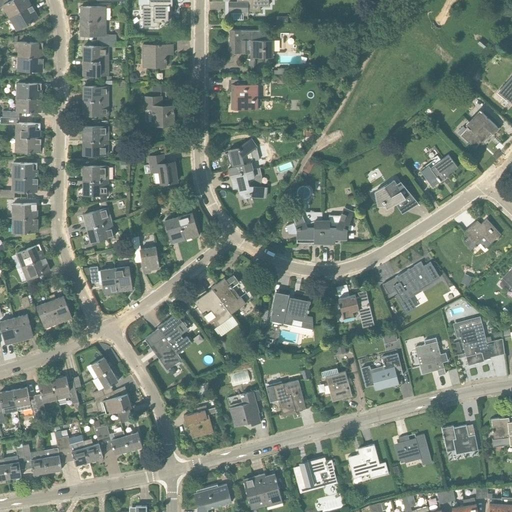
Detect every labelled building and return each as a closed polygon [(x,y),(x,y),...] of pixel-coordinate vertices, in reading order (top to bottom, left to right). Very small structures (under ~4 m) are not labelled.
[(10,18),(31,6),(27,0),(12,0),(3,5),(10,18)] [(143,5),(143,26),(159,26),(159,21),(168,21),(168,5),(172,5),(172,0),(148,0),(149,5),(143,5)] [(237,0),(238,2),(229,2),(229,12),(248,12),(248,11),(260,11),(260,6),(268,7),(268,0),(237,0)] [(30,22),(38,18),(31,6),(10,18),(17,30),(30,23),(30,22)] [(81,7),(81,21),(105,21),(105,6),(81,7)] [(105,35),(105,21),(81,21),(81,35),(105,35)] [(230,54),(250,54),(250,60),(247,59),(247,60),(255,60),(255,58),(264,58),(264,55),(273,55),(273,41),(268,41),(268,31),(230,31),(230,54)] [(19,43),(18,57),(42,57),(43,43),(19,43)] [(173,54),(173,44),(143,45),(143,68),(166,67),(166,55),(173,54)] [(102,46),(83,46),(83,61),(109,61),(109,47),(109,46),(102,46)] [(42,72),(42,57),(18,57),(18,71),(33,72),(33,71),(42,72)] [(83,61),(83,75),(108,75),(109,61),(83,61)] [(128,79),(130,82),(134,83),(137,81),(137,78),(136,74),(133,74),(129,76),(128,79)] [(511,78),(499,93),(511,105),(511,78)] [(41,98),(41,84),(17,83),(17,97),(41,98)] [(257,84),(229,84),(229,92),(231,92),(231,104),(238,104),(238,110),(257,110),(257,84)] [(108,115),(108,101),(109,86),(83,86),(83,115),(108,115)] [(32,112),(40,112),(41,98),(17,97),(17,112),(32,113),(32,112)] [(153,125),(173,125),(173,106),(162,106),(162,98),(145,97),(145,108),(153,108),(153,125)] [(469,142),(474,148),(475,148),(481,142),(483,144),(489,139),(485,135),(489,131),(493,135),(499,129),(481,112),(471,122),(466,118),(455,129),(469,143),(469,142)] [(17,124),(16,137),(40,138),(40,124),(17,123),(17,124)] [(108,126),(83,126),(83,141),(108,141),(108,126)] [(40,138),(16,137),(16,152),(31,152),(39,152),(40,138)] [(252,169),(250,164),(252,162),(252,161),(252,160),(250,151),(255,147),(250,139),(238,148),(229,150),(230,153),(225,154),(228,168),(230,175),(252,169)] [(108,141),(83,141),(83,155),(108,155),(108,141)] [(382,147),(386,153),(390,150),(387,144),(382,147)] [(177,182),(174,162),(164,163),(163,155),(149,157),(150,169),(159,168),(161,184),(177,182)] [(421,171),(432,187),(433,187),(439,182),(441,181),(440,181),(458,168),(448,155),(431,168),(429,166),(421,171)] [(306,166),(311,169),(314,164),(309,161),(306,166)] [(37,178),(37,164),(14,163),(13,177),(37,178)] [(83,166),(83,181),(108,181),(108,166),(83,166)] [(238,186),(239,189),(241,198),(250,196),(250,197),(251,197),(251,196),(265,198),(266,188),(261,187),(253,186),(253,182),(253,177),(252,169),(230,175),(233,187),(238,186)] [(291,176),(286,174),(282,181),(287,184),(291,176)] [(0,197),(14,198),(14,192),(28,193),(28,192),(36,192),(37,178),(13,177),(12,190),(0,189),(0,197)] [(384,205),(387,210),(405,199),(404,197),(409,194),(413,198),(397,178),(375,192),(378,206),(384,205)] [(83,181),(83,195),(108,194),(108,181),(83,181)] [(13,218),(37,218),(36,204),(12,204),(13,218)] [(321,243),(321,221),(313,221),(305,224),(304,221),(309,219),(305,207),(301,208),(302,211),(291,214),(293,223),(286,226),(286,227),(287,227),(289,234),(297,234),(297,243),(321,243)] [(107,208),(84,215),(87,228),(111,222),(107,208)] [(329,239),(337,239),(346,239),(346,229),(351,215),(342,212),(340,216),(328,216),(328,221),(321,221),(321,243),(329,243),(329,239)] [(199,236),(192,213),(178,217),(185,240),(199,236)] [(185,240),(178,217),(165,221),(171,244),(185,240)] [(33,232),(37,232),(37,218),(13,218),(13,233),(22,233),(22,240),(29,240),(29,237),(33,237),(33,232)] [(496,239),(501,234),(486,219),(481,224),(478,222),(465,234),(469,238),(463,242),(470,251),(472,249),(474,247),(475,248),(477,246),(475,244),(485,235),(490,242),(495,237),(496,239)] [(111,222),(87,228),(91,242),(114,236),(111,222)] [(150,270),(159,269),(156,247),(140,250),(139,237),(131,238),(133,252),(140,251),(144,274),(150,273),(150,270)] [(22,266),(44,257),(39,244),(17,253),(22,266)] [(37,276),(50,271),(44,257),(22,266),(27,279),(31,287),(40,283),(37,276)] [(421,262),(390,280),(398,294),(417,283),(419,287),(420,289),(433,282),(431,280),(421,262)] [(129,266),(115,268),(118,292),(132,290),(129,266)] [(502,278),(511,287),(511,266),(510,268),(511,269),(502,278)] [(90,268),(92,283),(100,282),(97,267),(90,268)] [(115,268),(100,270),(104,294),(118,292),(115,268)] [(472,277),(464,274),(461,283),(468,286),(472,277)] [(221,284),(219,281),(211,288),(212,289),(231,314),(239,309),(245,304),(240,298),(237,300),(229,289),(232,287),(226,280),(221,284)] [(231,314),(212,289),(200,298),(201,299),(195,303),(203,313),(202,314),(204,316),(207,314),(206,313),(211,310),(216,317),(212,320),(218,326),(232,315),(231,314)] [(423,290),(412,296),(414,301),(418,299),(421,304),(428,300),(423,290)] [(312,317),(307,316),(309,304),(310,304),(310,302),(308,301),(307,302),(294,299),(295,298),(294,298),(293,303),(288,302),(289,295),(275,292),(273,302),(274,302),(270,321),(283,324),(283,323),(291,325),(292,319),(302,322),(301,327),(313,329),(312,317)] [(339,304),(337,304),(338,307),(340,306),(343,319),(354,317),(352,312),(358,310),(362,328),(374,325),(367,295),(363,296),(362,294),(358,295),(359,297),(356,298),(355,295),(338,299),(339,304)] [(21,298),(24,308),(31,306),(27,296),(21,298)] [(50,301),(58,323),(72,318),(63,296),(50,301)] [(37,306),(45,328),(58,323),(50,301),(37,306)] [(157,327),(158,328),(159,328),(178,354),(192,343),(187,336),(183,339),(174,327),(184,319),(178,311),(157,327)] [(27,315),(13,318),(19,341),(33,337),(27,315)] [(0,321),(0,323),(6,345),(19,341),(13,318),(0,321)] [(179,355),(178,354),(159,328),(158,328),(146,338),(152,346),(153,345),(162,357),(159,359),(164,366),(179,355)] [(511,338),(511,333),(510,330),(502,331),(502,339),(503,340),(511,338)] [(491,358),(491,357),(498,355),(494,341),(492,341),(490,336),(485,338),(483,331),(460,337),(468,365),(484,361),(484,360),(491,358)] [(394,333),(383,336),(385,343),(396,340),(394,333)] [(424,341),(425,345),(415,347),(422,374),(432,371),(431,369),(436,368),(439,375),(443,374),(445,374),(446,374),(442,362),(448,361),(446,353),(440,354),(436,338),(424,341)] [(461,352),(459,342),(453,344),(455,353),(461,352)] [(335,349),(336,355),(346,353),(344,346),(335,349)] [(399,384),(397,376),(395,371),(402,370),(397,353),(381,358),(385,373),(372,377),(375,390),(399,384)] [(98,376),(111,369),(104,357),(91,364),(98,376)] [(105,389),(118,381),(111,369),(98,376),(105,389)] [(332,402),(352,397),(345,371),(326,376),(332,402)] [(52,380),(56,394),(57,400),(71,397),(72,403),(78,402),(75,387),(74,388),(73,381),(72,381),(73,382),(68,383),(67,383),(66,376),(52,380)] [(72,378),(73,381),(74,388),(75,387),(81,386),(78,376),(72,378)] [(44,404),(57,400),(56,394),(52,380),(38,383),(41,394),(35,396),(40,418),(40,419),(47,418),(44,404)] [(298,380),(282,384),(282,383),(266,387),(270,402),(278,400),(282,415),(296,412),(295,410),(299,409),(299,411),(306,409),(298,380)] [(27,387),(13,390),(16,404),(30,402),(34,419),(40,418),(35,396),(29,397),(27,387)] [(115,397),(114,392),(125,387),(105,395),(96,399),(97,403),(113,398),(117,411),(118,411),(118,412),(127,409),(131,408),(127,394),(115,397)] [(93,393),(95,399),(96,399),(105,395),(102,389),(93,393)] [(16,404),(13,390),(0,392),(0,396),(2,407),(16,404)] [(230,405),(235,427),(246,424),(245,422),(250,421),(251,425),(260,423),(258,413),(259,412),(253,392),(240,395),(242,402),(230,405)] [(120,418),(129,415),(127,409),(118,412),(120,418)] [(192,438),(213,432),(208,415),(206,415),(204,410),(183,416),(186,425),(188,424),(192,438)] [(493,446),(510,444),(510,445),(511,445),(511,421),(508,422),(507,420),(507,418),(508,418),(491,420),(494,439),(492,439),(493,446)] [(104,439),(110,437),(107,425),(101,427),(104,439)] [(478,450),(475,435),(469,436),(466,425),(454,428),(453,426),(441,428),(443,435),(442,435),(443,438),(443,437),(446,452),(454,450),(455,455),(478,450)] [(104,439),(101,427),(95,428),(98,441),(104,439)] [(115,439),(111,440),(115,454),(128,450),(124,436),(125,436),(123,430),(113,433),(115,439)] [(142,446),(138,432),(125,436),(124,436),(128,450),(142,446)] [(400,444),(396,445),(401,463),(404,462),(403,457),(419,453),(422,465),(431,462),(424,434),(415,437),(416,440),(410,442),(408,435),(398,438),(400,444)] [(83,440),(70,444),(68,436),(62,437),(64,449),(71,448),(76,465),(89,462),(83,441),(83,440)] [(58,447),(44,450),(48,472),(61,470),(58,451),(64,449),(62,437),(56,438),(58,447)] [(91,439),(83,441),(89,462),(103,458),(99,443),(93,445),(91,439)] [(30,452),(29,444),(22,445),(23,447),(26,469),(32,468),(34,474),(48,472),(44,450),(30,452)] [(374,444),(357,449),(359,454),(347,457),(352,473),(380,466),(374,444)] [(20,470),(26,469),(23,447),(17,448),(18,456),(10,458),(4,459),(7,479),(21,476),(20,470)] [(294,468),(299,487),(298,487),(300,493),(337,483),(333,469),(334,469),(332,460),(325,462),(324,458),(308,462),(308,461),(307,461),(308,464),(294,468)] [(258,476),(266,505),(267,506),(282,502),(275,477),(266,479),(265,474),(258,476)] [(266,505),(258,476),(243,480),(251,509),(266,505)] [(197,504),(196,511),(207,511),(208,509),(232,502),(227,484),(218,486),(217,484),(196,490),(196,492),(194,493),(197,504)] [(453,489),(443,491),(445,503),(455,500),(453,489)] [(416,505),(413,494),(407,496),(410,507),(416,505)] [(406,511),(406,508),(410,507),(407,496),(402,497),(405,511),(406,511)] [(511,511),(511,497),(501,497),(501,498),(500,511),(511,511)] [(474,498),(463,499),(464,506),(463,506),(464,511),(477,511),(476,504),(475,504),(474,498)] [(500,511),(501,498),(496,498),(495,504),(489,503),(488,511),(500,511)]
